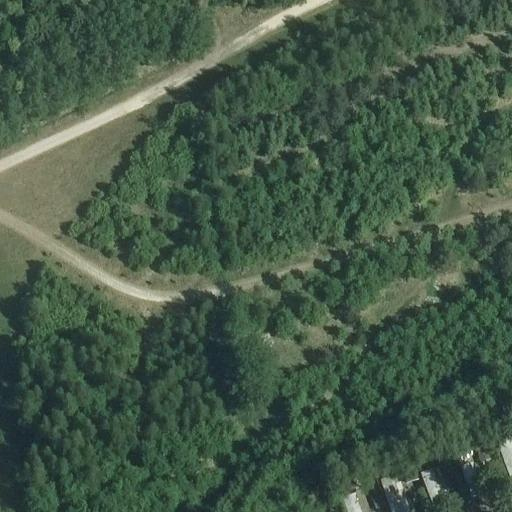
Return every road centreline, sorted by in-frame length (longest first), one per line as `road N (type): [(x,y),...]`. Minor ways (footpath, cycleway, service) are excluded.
road 1 (track): [(511,205),(152,312),(0,221)]
road 2 (track): [(316,0),(144,99),(0,166)]
